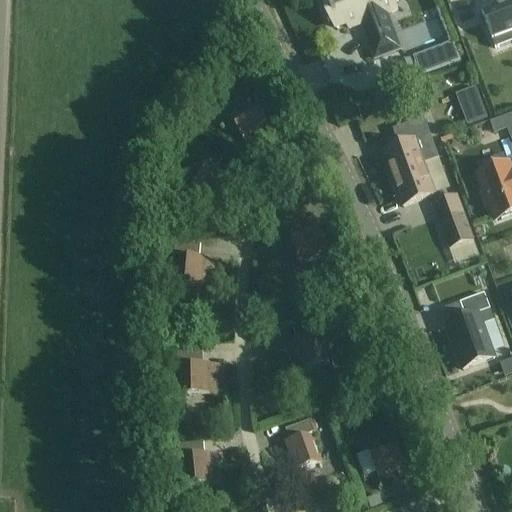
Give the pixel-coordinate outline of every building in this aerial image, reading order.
[(375,61),(401,51),(387,15),(395,12),(393,6),(398,4),(396,0),(325,0),(328,8),(323,10),(328,23),(333,21),(336,30),(348,26),(349,30),(361,25),(375,61)] [(511,14),(488,25),(502,57),(511,53),(511,14)] [(453,43),(428,53),(412,58),(420,78),(435,72),(460,63),(453,43)] [(398,66),(403,79),(415,75),(410,61),(398,66)] [(247,90),(223,105),(229,114),(252,98),(247,90)] [(247,147),(259,140),(257,137),(263,133),(267,140),(275,135),(254,101),(229,116),(247,147)] [(469,127),(488,120),(482,105),(463,112),(469,127)] [(383,153),(393,181),(425,169),(423,165),(439,160),(430,136),(383,153)] [(213,203),(219,192),(216,190),(219,184),(226,187),(231,179),(196,160),(181,186),(213,203)] [(508,167),(479,177),(484,191),(480,193),(485,208),(490,206),(496,222),(511,216),(511,173),(511,174),(508,167)] [(425,169),(393,181),(403,208),(435,196),(425,169)] [(432,206),(448,251),(472,243),(456,198),(432,206)] [(332,230),(320,234),(315,218),(306,221),(308,229),(301,231),(300,228),(288,232),(300,266),(328,256),(329,258),(340,254),(332,230)] [(418,250),(424,265),(444,257),(437,242),(418,250)] [(215,270),(216,260),(176,256),(173,287),(209,290),(210,277),(206,276),(207,269),(215,270)] [(493,310),(490,300),(471,307),(474,316),(463,320),(472,347),(490,341),(481,314),(493,310)] [(361,312),(349,305),(340,320),(351,327),(361,312)] [(293,328),(297,341),(281,346),(285,355),(292,353),(294,360),(291,361),(295,373),(329,361),(319,333),(321,332),(317,320),(293,328)] [(178,366),(179,366),(180,396),(216,395),(215,382),(212,382),(211,375),(219,374),(219,365),(203,365),(203,353),(178,354),(178,366)] [(506,371),(511,369),(511,353),(501,357),(506,371)] [(286,432),(290,442),(274,448),(278,457),(285,454),(287,461),(284,462),(288,475),(322,462),(312,434),(314,433),(310,423),(286,432)] [(394,436),(394,437),(366,447),(379,481),(391,476),(390,473),(397,470),(399,478),(408,474),(403,460),(415,455),(406,431),(394,436)] [(179,458),(181,458),(184,488),(220,484),(219,471),(215,471),(214,464),(222,463),(221,454),(205,455),(204,444),(178,447),(179,458)] [(379,497),(366,502),(370,511),(382,506),(379,497)]
